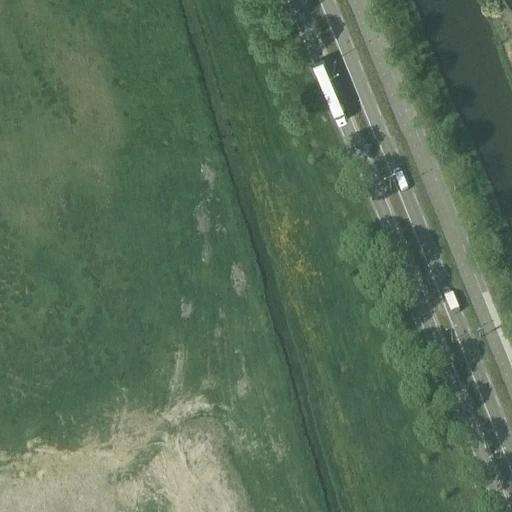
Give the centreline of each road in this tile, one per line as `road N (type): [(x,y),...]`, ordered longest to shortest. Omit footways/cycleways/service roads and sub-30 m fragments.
road 1 (primary): [(294,0),(503,511)]
road 2 (primary): [(511,456),(327,0)]
